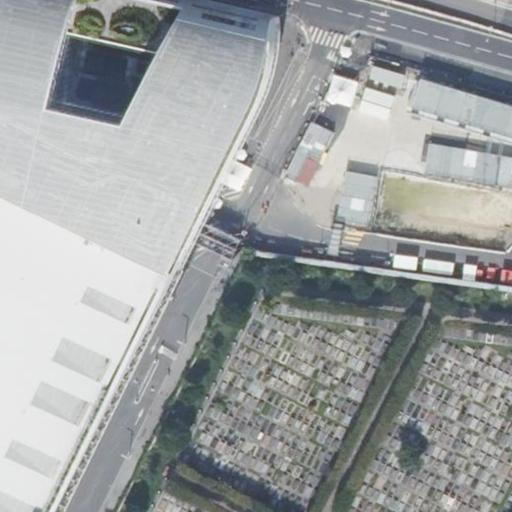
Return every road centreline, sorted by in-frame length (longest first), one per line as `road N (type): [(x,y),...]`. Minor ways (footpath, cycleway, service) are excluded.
road 1 (residential): [(230,231),(91,511)]
road 2 (residential): [(230,231),(511,267)]
road 3 (primary): [(305,0),(511,56)]
